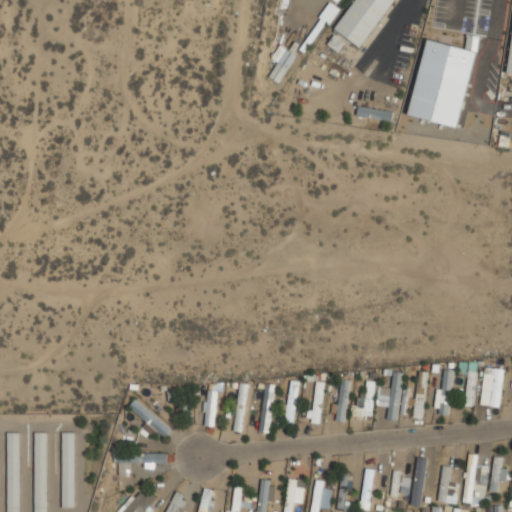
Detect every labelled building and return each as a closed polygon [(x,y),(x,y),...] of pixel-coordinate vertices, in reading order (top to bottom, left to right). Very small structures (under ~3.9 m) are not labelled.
[(354,0),(334,29),(362,48),(395,0),(354,0)] [(326,44),(338,52),(347,39),(335,30),(326,44)] [(356,117),(392,121),(393,109),(357,106),(356,117)] [(466,374),(465,405),(476,405),(477,362),(459,361),(459,374),(466,374)] [(499,407),(505,369),(485,366),(480,404),(499,407)] [(451,414),(451,369),(440,369),(440,414),(451,414)] [(413,417),(423,418),(428,371),(418,370),(413,417)] [(380,388),(378,405),(388,406),(387,418),(398,419),(402,372),(393,371),(391,389),(380,388)] [(344,421),(351,380),(340,378),(333,419),(344,421)] [(284,426),(293,427),(299,380),(290,379),(284,426)] [(352,404),(350,417),(371,419),(376,381),(364,379),(360,405),(352,404)] [(321,423),(324,381),(315,380),(311,422),(321,423)] [(248,383),(239,382),(234,430),(243,431),(248,383)] [(269,432),(275,384),(264,383),(259,431),(269,432)] [(409,401),(411,387),(403,386),(400,414),(407,415),(408,401),(409,401)] [(215,390),(205,390),(205,426),(215,426),(215,390)] [(127,408),(165,438),(173,429),(135,398),(127,408)] [(191,399),(183,399),(183,419),(191,419),(191,399)] [(6,511),(20,511),(20,431),(7,431),(6,511)] [(33,511),(47,511),(47,431),(34,431),(33,511)] [(75,431),(61,431),(61,507),(75,507),(75,431)] [(505,452),(494,450),(486,495),(498,497),(505,452)] [(118,475),(131,475),(131,463),(166,463),(166,452),(118,452),(118,475)] [(477,454),(468,453),(462,503),(483,506),(486,479),(474,478),(477,454)] [(427,457),(417,456),(409,504),(419,505),(427,457)] [(452,465),(441,464),(438,500),(448,501),(452,465)] [(373,468),(363,467),(360,508),(370,508),(373,468)] [(405,471),(394,469),(389,494),(400,496),(405,471)] [(337,509),(354,510),(354,499),(347,499),(348,475),(339,474),(337,509)] [(267,511),(273,480),(262,478),(256,511),(261,511),(267,511)] [(305,479),(287,478),(283,511),(292,511),(293,502),(303,503),(305,479)] [(311,511),(317,511),(317,507),(330,508),(332,480),(314,479),(311,511)] [(255,501),(240,500),(242,487),(234,486),(231,511),(225,510),(224,511),(238,511),(239,509),(254,511),(255,501)] [(197,511),(206,511),(211,489),(202,487),(197,511)] [(164,511),(174,511),(183,494),(175,490),(164,511)] [(119,511),(157,511),(151,505),(157,499),(150,491),(145,496),(140,491),(118,510),(119,511)]
